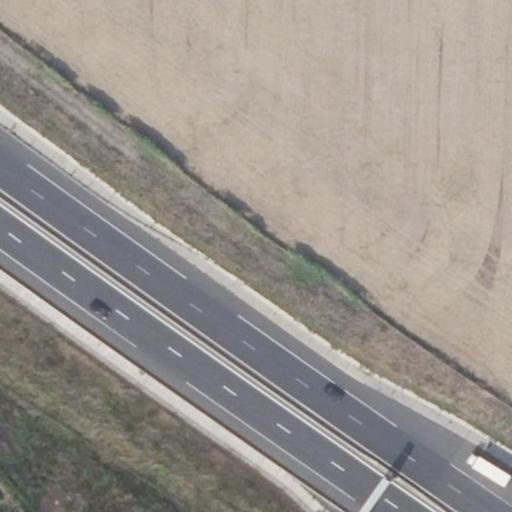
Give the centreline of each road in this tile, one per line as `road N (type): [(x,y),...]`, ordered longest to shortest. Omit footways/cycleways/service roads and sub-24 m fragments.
road 1 (motorway): [(493,511),(0,153)]
road 2 (motorway): [(0,222),(397,511)]
